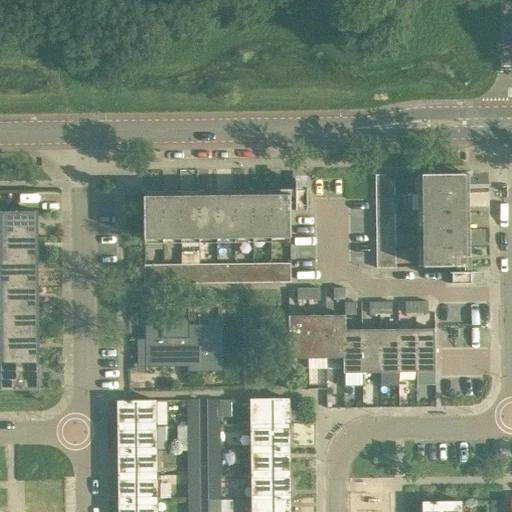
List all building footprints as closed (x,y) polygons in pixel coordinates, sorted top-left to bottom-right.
[(422,267),(465,267),(463,174),(420,174),(422,261),(422,267)] [(375,175),(375,190),(384,190),(384,175),(375,175)] [(393,179),(393,175),(384,175),(384,190),(394,190),(393,179)] [(294,188),(295,211),(306,210),(306,188),(305,188),(294,188)] [(44,208),(44,205),(56,205),(56,191),(29,191),(29,208),(44,208)] [(290,239),(289,195),(143,197),(143,240),(290,239)] [(385,211),(384,196),(375,196),(375,211),(385,211)] [(394,196),(384,196),(385,211),(394,211),(394,196)] [(37,211),(0,211),(0,237),(37,237),(37,211)] [(385,226),(385,211),(375,211),(376,226),(385,226)] [(394,226),(394,211),(385,211),(385,226),(394,226)] [(407,214),(396,214),(396,226),(407,226),(407,214)] [(385,232),(376,232),(376,247),(385,247),(385,232)] [(395,247),(394,232),(385,232),(385,247),(395,247)] [(37,237),(0,237),(0,262),(37,262),(37,237)] [(385,262),(385,247),(376,247),(376,262),(385,262)] [(395,262),(395,247),(385,247),(385,262),(395,262)] [(37,262),(0,262),(0,287),(37,288),(37,262)] [(275,273),(290,273),(290,263),(275,264),(275,273)] [(232,274),(232,264),(217,265),(217,274),(232,274)] [(254,264),(238,264),(238,274),(254,273),(254,264)] [(269,264),(254,264),(254,273),(269,273),(269,264)] [(158,265),(143,266),(144,275),(158,275),(158,265)] [(180,274),(180,265),(164,265),(164,275),(180,274)] [(195,274),(195,265),(180,265),(180,274),(195,274)] [(217,265),(201,265),(201,274),(217,274),(217,265)] [(470,272),(448,272),(449,284),(470,284),(470,272)] [(254,283),(254,273),(238,274),(238,283),(254,283)] [(269,283),(269,273),(254,273),(254,283),(269,283)] [(290,273),(275,273),(275,283),(291,282),(290,273)] [(180,274),(164,275),(165,284),(180,284),(180,274)] [(195,284),(195,274),(180,274),(180,284),(195,284)] [(217,274),(201,274),(201,284),(217,283),(217,274)] [(232,283),(232,274),(217,274),(217,283),(232,283)] [(158,275),(144,275),(144,284),(158,284),(158,275)] [(37,288),(0,287),(0,312),(38,312),(37,288)] [(296,301),(307,300),(307,288),(296,288),(296,291),(296,301)] [(319,300),(319,288),(307,288),(307,300),(319,300)] [(333,288),(333,300),(344,300),(344,288),(333,288)] [(369,302),(369,315),(380,314),(380,302),(369,302)] [(391,314),(391,302),(380,302),(380,314),(391,314)] [(404,302),(404,314),(416,314),(416,302),(404,302)] [(427,313),(427,302),(416,302),(416,314),(427,313)] [(344,315),(355,315),(355,303),(344,303),(344,315)] [(38,312),(0,312),(0,337),(38,338),(38,312)] [(322,316),(323,358),(342,358),(343,358),(343,330),(344,330),(344,315),(322,316)] [(288,359),(306,358),(305,316),(288,316),(288,359)] [(323,358),(322,316),(305,316),(306,358),(323,358)] [(188,367),(188,373),(223,372),(222,325),(189,325),(189,320),(161,320),(161,326),(145,326),(146,368),(188,367)] [(397,329),(398,372),(416,372),(415,328),(397,329)] [(435,328),(415,328),(416,372),(435,372),(435,348),(435,328)] [(361,330),(362,373),(380,373),(379,329),(361,330)] [(379,329),(380,373),(398,372),(397,329),(379,329)] [(361,330),(344,330),(343,330),(343,358),(342,358),(342,373),(362,373),(361,330)] [(38,338),(0,337),(0,363),(38,363),(38,338)] [(0,389),(38,389),(38,363),(0,363),(0,389)] [(250,399),(251,425),(290,424),(290,399),(250,399)] [(117,401),(117,425),(157,425),(157,400),(117,401)] [(198,400),(185,400),(186,425),(199,425),(198,400)] [(219,400),(206,400),(207,425),(219,425),(219,400)] [(290,449),(290,424),(251,425),(251,450),(290,449)] [(157,425),(117,425),(117,450),(157,450),(157,425)] [(199,425),(186,425),(186,450),(199,450),(199,425)] [(219,425),(207,425),(207,450),(219,450),(219,425)] [(290,474),(290,449),(251,450),(251,474),(290,474)] [(157,450),(117,450),(118,476),(157,475),(157,450)] [(199,450),(186,450),(186,475),(199,475),(199,450)] [(219,450),(207,450),(207,475),(220,475),(219,450)] [(291,499),(290,474),(251,474),(252,499),(291,499)] [(157,475),(118,476),(118,500),(158,500),(157,475)] [(199,475),(186,475),(187,500),(200,500),(199,475)] [(220,475),(207,475),(207,500),(220,500),(220,475)] [(290,511),(291,499),(252,499),(251,511),(290,511)] [(157,511),(158,500),(118,500),(118,511),(157,511)] [(199,511),(200,500),(187,500),(186,511),(199,511)] [(207,511),(220,511),(220,500),(207,500),(207,511)] [(502,511),(503,501),(491,501),(491,511),(502,511)] [(421,503),(421,511),(461,511),(461,502),(421,503)]
